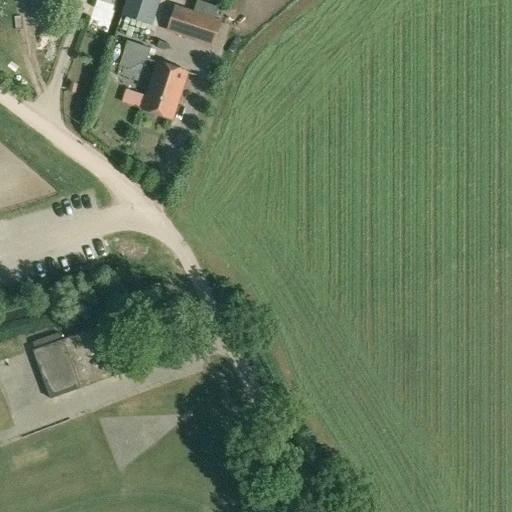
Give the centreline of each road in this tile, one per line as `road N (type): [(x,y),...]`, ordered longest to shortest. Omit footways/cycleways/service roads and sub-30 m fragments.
road 1 (residential): [(318,511),(170,232)]
road 2 (track): [(135,219),(120,183),(0,95)]
